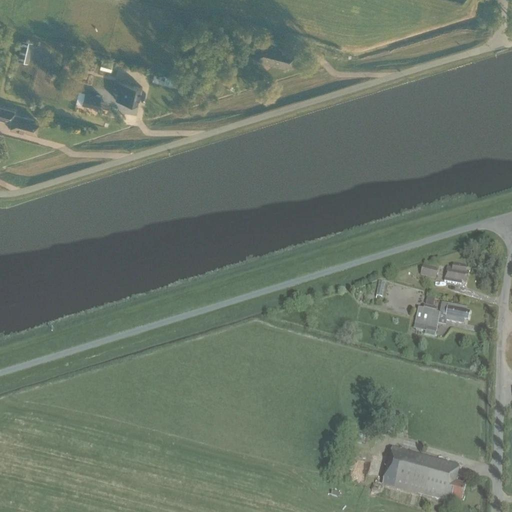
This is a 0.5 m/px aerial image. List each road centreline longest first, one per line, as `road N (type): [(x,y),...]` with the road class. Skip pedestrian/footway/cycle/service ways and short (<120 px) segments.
road 1 (unclassified): [(0,193),(496,44),(501,0)]
road 2 (unclassified): [(511,214),(0,375)]
road 3 (unclassified): [(511,217),(502,390)]
road 4 (unclassified): [(495,511),(502,390)]
